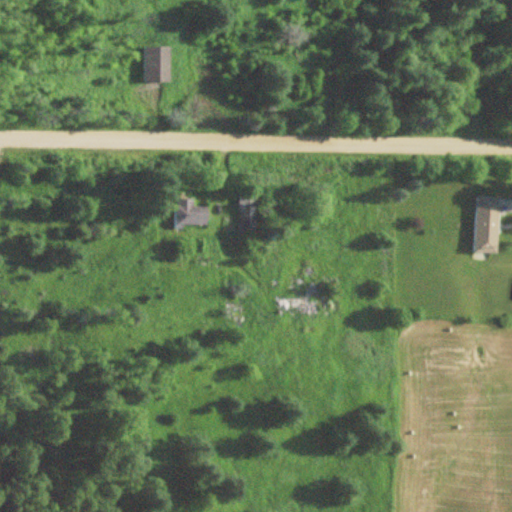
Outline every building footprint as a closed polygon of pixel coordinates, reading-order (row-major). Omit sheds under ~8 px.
[(138,82),(162,82),(162,47),(138,47),(138,82)] [(254,193),(235,193),(235,236),(254,236),(254,193)] [(490,253),(492,196),(470,195),(468,252),(490,253)] [(168,225),(200,225),(200,207),(187,207),(187,199),(168,199),(168,225)] [(310,275),(285,275),(285,312),(310,312),(310,275)]
